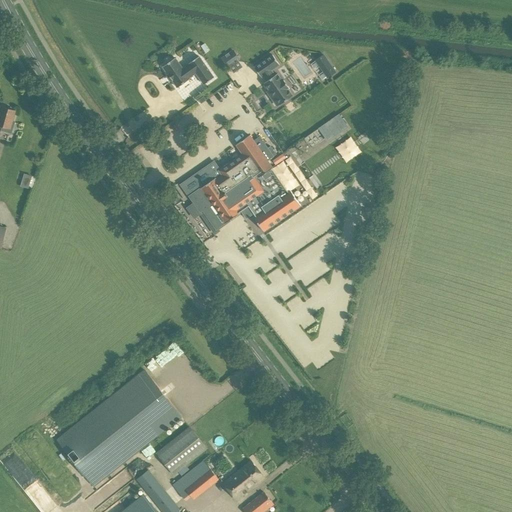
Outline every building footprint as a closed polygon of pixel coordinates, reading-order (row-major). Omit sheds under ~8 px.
[(181,63),(194,53),(185,41),(172,52),(181,63)] [(225,65),(237,56),(232,49),(220,57),(225,65)] [(279,103),(292,94),(287,87),(288,86),(283,78),(282,79),(277,72),(274,74),(270,69),(278,63),(271,53),(254,66),(261,76),(263,74),(266,79),(264,81),(279,103)] [(323,55),(315,60),(327,78),(335,72),(323,55)] [(197,56),(187,63),(188,63),(181,68),(173,58),(161,67),(176,87),(188,79),(188,77),(194,72),(203,84),(212,77),(197,56)] [(307,56),(298,63),(305,71),(313,64),(307,56)] [(0,131),(2,132),(2,130),(3,127),(10,129),(15,111),(2,107),(0,112),(0,131)] [(339,114),(318,128),(325,138),(345,124),(339,114)] [(213,162),(181,184),(189,196),(194,204),(193,204),(188,208),(194,217),(199,213),(200,212),(201,212),(201,211),(203,210),(202,212),(204,212),(214,227),(214,228),(216,229),(225,223),(225,222),(225,223),(240,213),(239,212),(242,210),(246,217),(253,212),(255,216),(254,217),(264,231),(301,205),(291,191),(288,192),(272,168),(267,161),(274,156),(273,156),(276,154),(270,146),(268,148),(259,136),(253,140),(249,135),(236,144),(243,154),(219,170),(213,162)] [(282,153),(273,160),(275,164),(285,158),(282,153)] [(289,268),(279,274),(283,279),(293,273),(289,268)] [(57,439),(94,486),(181,417),(144,370),(57,439)] [(189,468),(186,465),(206,448),(190,428),(157,454),(174,474),(178,471),(181,475),(189,468)] [(173,484),(185,501),(191,496),(194,499),(219,479),(203,460),(173,484)] [(236,500),(265,477),(252,460),(223,483),(236,500)] [(136,480),(162,511),(177,511),(180,510),(148,470),(136,480)] [(262,511),(274,503),(264,491),(242,508),(245,511),(262,511)] [(157,511),(145,495),(123,511),(157,511)] [(89,509),(91,511),(93,511),(105,504),(102,500),(89,509)]
